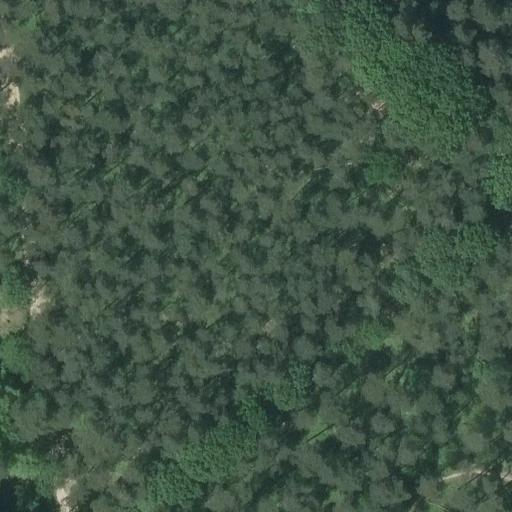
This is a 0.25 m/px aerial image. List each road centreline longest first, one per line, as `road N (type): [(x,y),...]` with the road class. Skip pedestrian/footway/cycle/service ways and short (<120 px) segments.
road 1 (track): [(511,185),(113,511)]
road 2 (track): [(64,511),(0,79)]
road 3 (track): [(328,0),(412,87),(511,158)]
